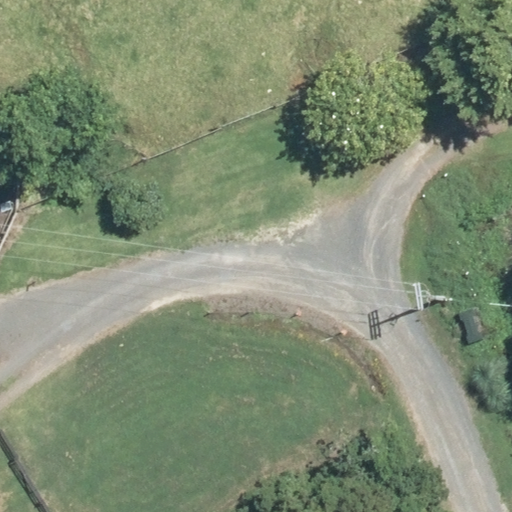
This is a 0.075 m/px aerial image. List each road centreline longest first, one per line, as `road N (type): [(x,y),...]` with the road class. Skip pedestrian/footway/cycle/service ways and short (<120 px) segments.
road 1 (track): [(485,511),(391,320),(323,289),(182,282),(122,302),(0,390)]
road 2 (track): [(391,320),(380,235),(428,163),(511,119)]
